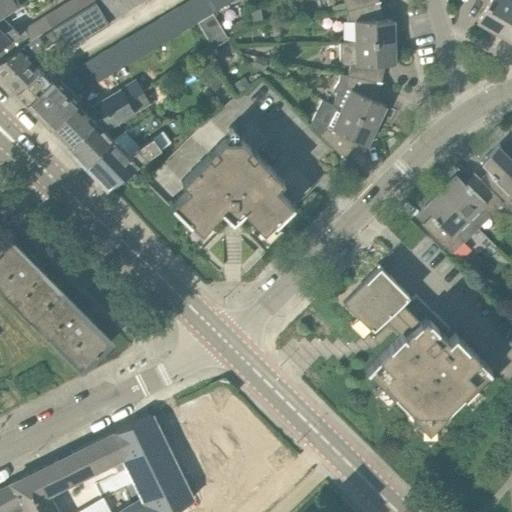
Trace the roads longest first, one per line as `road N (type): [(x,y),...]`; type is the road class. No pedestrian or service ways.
road 1 (residential): [(225,340),(462,114)]
road 2 (residential): [(0,451),(225,340)]
road 3 (tertiary): [(396,511),(225,340)]
road 4 (tertiary): [(225,340),(50,179)]
